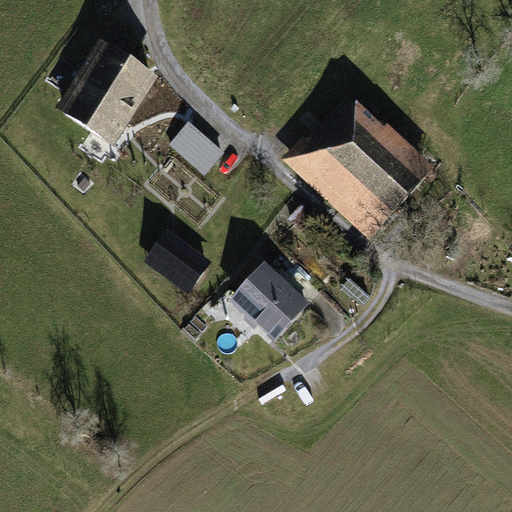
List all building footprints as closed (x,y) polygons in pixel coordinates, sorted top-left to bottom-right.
[(149,89),(92,57),(56,119),(113,151),(149,89)] [(358,102),(305,159),(383,230),(436,173),(358,102)] [(206,176),(226,153),(190,122),(170,144),(206,176)] [(205,266),(171,246),(155,274),(189,294),(205,266)] [(307,308),(258,269),(228,307),(277,346),(307,308)]
